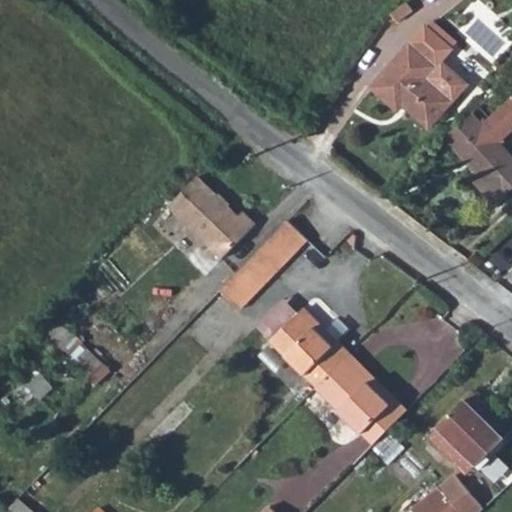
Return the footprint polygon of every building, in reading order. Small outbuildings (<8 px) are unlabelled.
[(406,106),(432,129),(478,77),(447,50),(457,38),(431,16),(369,85),(401,112),(406,106)] [(473,112),(445,137),(479,173),(488,183),(481,189),(496,205),(511,190),(511,154),(500,141),(511,130),(511,96),(483,123),(473,112)] [(472,179),(481,189),(488,183),(479,173),(472,179)] [(223,257),(256,223),(243,211),(238,215),(227,206),(224,208),(215,201),(219,197),(196,177),(168,206),(223,257)] [(288,217),(243,264),(263,283),(309,237),(288,217)] [(243,264),(220,287),(241,306),(263,283),(243,264)] [(217,324),(232,307),(218,295),(188,329),(211,348),(225,331),(217,324)] [(259,327),(271,339),(297,312),(286,301),(259,327)] [(297,312),(331,345),(338,339),(304,306),(297,312)] [(40,324),(59,343),(73,330),(53,311),(40,324)] [(271,339),(318,385),(344,358),(351,352),(338,339),(331,345),(297,312),(271,339)] [(344,358),(391,404),(397,398),(351,352),(344,358)] [(316,387),(363,433),(391,404),(344,358),(318,385),(316,387)] [(472,389),(438,423),(477,462),(504,435),(478,409),(485,402),(472,389)] [(363,433),(373,443),(407,408),(397,398),(391,404),(363,433)] [(477,462),(438,423),(428,433),(467,472),(476,471),(481,466),(477,462)] [(408,511),(440,511),(453,501),(458,507),(462,511),(480,511),(485,508),(455,472),(408,511)] [(10,506),(16,511),(36,511),(19,496),(10,506)] [(453,501),(440,511),(451,511),(458,507),(453,501)]
